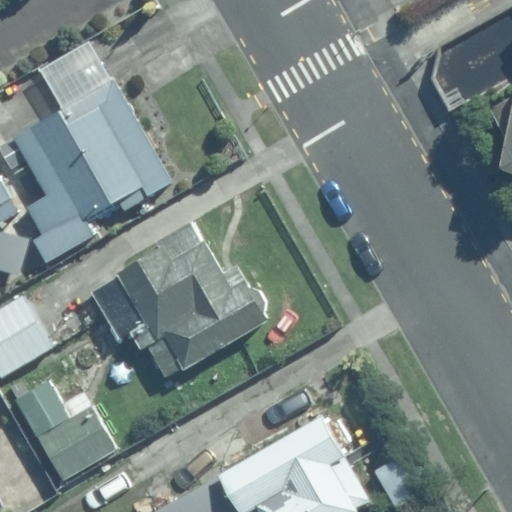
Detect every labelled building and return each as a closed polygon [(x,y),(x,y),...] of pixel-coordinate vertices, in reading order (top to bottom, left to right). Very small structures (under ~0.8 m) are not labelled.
[(181,179),(123,77),(23,133),(55,192),(34,203),(49,232),(41,236),(54,260),(105,232),(94,214),(126,196),(133,207),(181,179)] [(0,161),(0,223),(27,209),(0,161)] [(212,239),(201,219),(128,259),(132,267),(128,275),(100,289),(128,339),(143,331),(150,346),(156,344),(171,374),(191,362),(195,367),(279,316),(256,276),(241,285),(216,236),(212,239)] [(30,291),(0,309),(0,360),(8,376),(60,344),(30,291)] [(56,378),(22,397),(70,478),(123,446),(99,402),(77,414),(56,378)] [(343,416),(337,408),(158,511),(360,511),(384,498),(374,483),(356,452),(362,450),(359,445),(365,441),(349,413),(343,416)]
